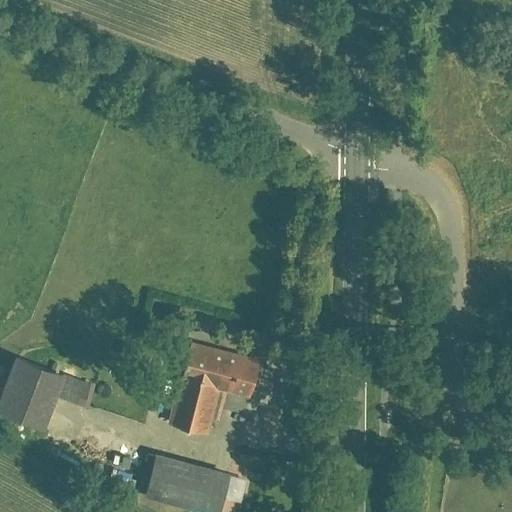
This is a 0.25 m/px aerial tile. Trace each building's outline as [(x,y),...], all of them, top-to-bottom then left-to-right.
[(136,342),(103,334),(91,380),(85,405),(83,414),(144,429),(152,399),(123,392),(136,342)] [(261,353),(189,334),(165,421),(208,432),(221,386),(250,393),(261,353)] [(67,370),(15,350),(2,382),(0,387),(0,407),(45,425),(58,393),(67,370)] [(91,380),(67,370),(58,393),(85,405),(91,380)] [(219,511),(231,467),(155,447),(143,492),(219,511)]
